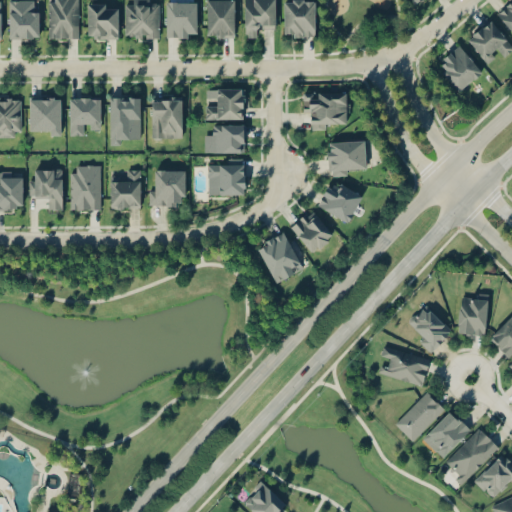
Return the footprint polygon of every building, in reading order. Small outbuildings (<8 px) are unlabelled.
[(8,0),(8,36),(38,36),(38,0),(8,0)] [(78,37),(78,0),(48,0),(48,37),(78,37)] [(124,0),(124,36),(158,36),(158,0),(124,0)] [(206,0),(206,36),(233,36),(233,0),(206,0)] [(275,0),(243,0),(243,36),(254,36),(254,26),(275,26),(275,0)] [(283,0),(283,36),(314,36),(314,0),(283,0)] [(511,32),(511,0),(510,0),(495,12),(511,32)] [(165,36),(196,36),(196,1),(165,1),(165,36)] [(117,36),(117,3),(87,3),(87,36),(117,36)] [(466,38),(483,58),(498,45),(505,53),(511,46),(511,44),(489,18),(466,38)] [(457,90),(481,71),(459,44),(435,63),(457,90)] [(243,87),(216,87),(216,107),(205,107),(205,117),(243,117),(243,87)] [(311,128),(328,128),(328,120),(346,120),(345,91),(302,91),(302,110),(311,110),(311,128)] [(20,95),(0,95),(0,134),(20,134),(20,95)] [(59,95),(28,95),(28,133),(59,133),(59,95)] [(69,133),(80,133),(80,123),(100,123),(100,95),(69,95),(69,133)] [(109,95),(109,143),(129,143),(129,135),(140,135),(140,95),(109,95)] [(181,95),(150,95),(150,137),(181,137),(181,95)] [(243,123),(213,123),(213,151),(243,151),(243,123)] [(366,170),(364,139),(326,142),(328,173),(366,170)] [(207,193),(243,193),(243,157),(218,157),(218,163),(207,163),(207,193)] [(70,208),(100,208),(100,164),(70,164),(70,208)] [(62,168),(29,168),(29,198),(46,198),(46,208),(62,208),(62,168)] [(139,169),(130,169),(130,178),(109,178),(109,207),(139,207),(139,169)] [(148,204),(185,204),(185,169),(156,169),(156,181),(148,181),(148,204)] [(0,208),(22,208),(22,170),(0,170),(0,208)] [(316,204),(347,220),(361,193),(339,182),(335,188),(327,184),(316,204)] [(332,233),(310,208),(290,226),(312,251),(332,233)] [(256,243),(273,281),(301,268),(285,230),(256,243)] [(486,295),(460,293),(457,332),(483,334),(486,295)] [(415,337),(430,351),(451,329),(424,304),(409,320),(420,331),(415,337)] [(511,313),(488,337),(507,356),(511,351),(511,313)] [(390,356),(387,366),(379,364),(377,371),(420,384),(428,357),(383,344),(380,353),(390,356)] [(411,440),(444,407),(426,390),(394,422),(411,440)] [(441,456),(468,427),(449,409),(422,438),(441,456)] [(454,476),(461,483),(498,445),(478,425),(446,458),(459,471),(454,476)] [(493,500),(511,480),(511,460),(502,451),(473,480),(493,500)] [(66,492),(79,494),(82,474),(70,472),(66,492)] [(282,511),(288,506),(261,480),(241,500),(253,511),(282,511)] [(511,511),(511,494),(490,504),(493,511),(511,511)]
